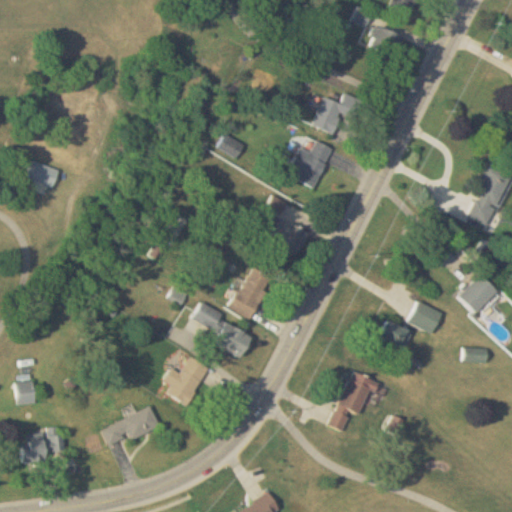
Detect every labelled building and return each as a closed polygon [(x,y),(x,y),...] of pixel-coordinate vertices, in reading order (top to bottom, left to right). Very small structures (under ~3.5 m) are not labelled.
[(366,27),(372,11),(358,6),(352,21),(366,27)] [(393,58),(404,37),(378,24),(367,45),(393,58)] [(324,96),(313,125),(334,133),(342,112),(357,117),(363,101),(344,93),(341,102),(324,96)] [(302,167),(296,180),(315,188),(332,147),(305,136),(293,164),(302,167)] [(55,187),(61,170),(34,160),(28,178),(55,187)] [(511,174),(511,173),(487,161),(479,177),(484,180),(467,216),(488,226),(511,174)] [(309,231),(282,218),(269,242),(297,256),(309,231)] [(251,319),(272,277),(251,266),(230,308),(251,319)] [(459,296),(476,314),(497,292),(480,275),(459,296)] [(168,299),(180,306),(187,294),(174,287),(168,299)] [(442,313),(418,301),(408,322),(432,334),(442,313)] [(224,315),(202,302),(192,318),(214,331),(224,315)] [(377,340),(401,353),(411,333),(387,320),(377,340)] [(252,333),(223,323),(215,345),(243,356),(252,333)] [(487,348),(463,348),(463,363),(487,363),(487,348)] [(167,394),(187,406),(210,368),(191,357),(181,373),(172,368),(164,380),(172,385),(167,394)] [(344,431),(352,411),(359,414),(372,379),(350,371),(330,425),(344,431)] [(35,403),(34,382),(17,383),(18,404),(35,403)] [(132,440),(160,427),(151,407),(102,429),(109,446),(130,436),(132,440)] [(64,450),(62,427),(45,429),(45,433),(21,435),(24,466),(46,464),(45,452),(64,450)] [(277,511),(280,511),(271,494),(236,511),(277,511)]
